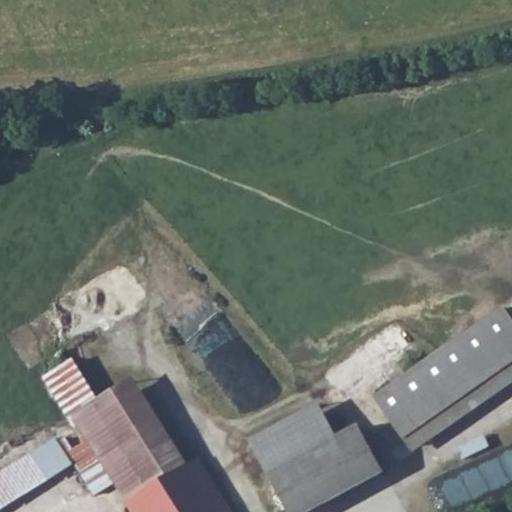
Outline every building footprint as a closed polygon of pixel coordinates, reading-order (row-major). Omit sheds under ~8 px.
[(408,439),(511,359),(511,326),(499,309),(379,401),(408,439)] [(86,434),(114,481),(126,502),(190,464),(137,378),(110,394),(85,352),(50,373),(86,434)] [(251,441),(269,475),(336,440),(319,405),(251,441)] [(336,440),(269,475),(288,511),(310,511),(381,474),(358,429),(336,440)] [(0,466),(0,497),(78,452),(72,442),(64,430),(0,466)] [(72,442),(78,452),(101,489),(114,481),(86,434),(72,442)] [(190,464),(126,502),(132,511),(230,511),(198,459),(190,464)] [(428,511),(435,511),(492,502),(486,466),(422,478),(428,511)]
